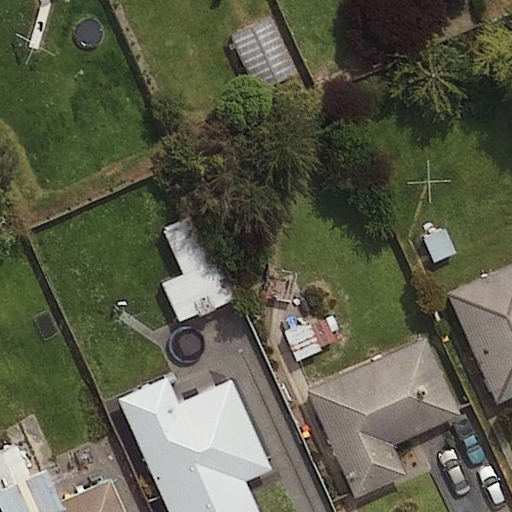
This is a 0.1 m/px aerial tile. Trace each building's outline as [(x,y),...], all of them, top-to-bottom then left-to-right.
[(220,249),(203,207),(160,225),(177,267),(220,249)] [(232,294),(217,257),(159,280),(174,317),(232,294)] [(511,401),(511,270),(447,300),(496,409),(511,401)] [(319,308),(278,327),(294,361),(335,342),(319,308)] [(460,419),(425,342),(306,395),(355,503),(408,480),(394,448),(460,419)] [(272,474),(230,383),(179,406),(167,380),(118,402),(167,511),(257,511),(245,486),(272,474)] [(131,511),(115,477),(69,498),(72,505),(57,511),(131,511)]
